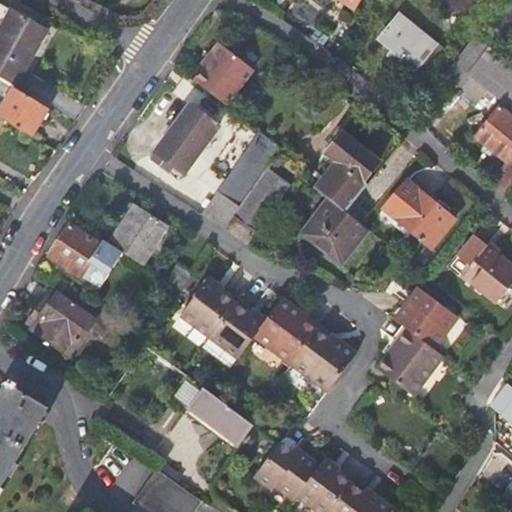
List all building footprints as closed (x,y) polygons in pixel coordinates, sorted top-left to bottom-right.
[(340,0),(355,10),(361,0),(340,0)] [(47,30),(0,2),(0,76),(16,85),(47,30)] [(428,78),(448,54),(400,15),(381,38),(392,48),(405,58),(428,78)] [(493,186),(508,197),(511,192),(511,67),(476,38),(444,78),(463,94),(461,98),(475,109),(484,97),(492,103),(496,99),(499,102),(492,111),(496,114),(477,138),(509,164),(497,177),(493,186)] [(206,68),(195,81),(226,105),(254,70),(219,43),(208,56),(212,60),(206,68)] [(405,58),(392,48),(388,54),(400,64),(405,58)] [(208,56),(201,65),(206,68),(212,60),(208,56)] [(32,136),(49,107),(13,85),(0,77),(0,116),(7,121),(32,136)] [(219,125),(191,105),(157,153),(185,173),(219,125)] [(241,209),(265,173),(276,156),(281,148),(262,133),(220,195),(241,209)] [(360,196),(370,183),(365,181),(380,161),(344,133),(328,153),(334,158),(327,169),(329,171),(317,188),(331,199),(347,212),(360,196)] [(301,176),(276,156),(265,173),(241,209),(236,217),(258,233),(301,176)] [(409,182),(386,211),(433,247),(447,231),(456,219),(409,182)] [(241,209),(220,195),(205,217),(227,230),(231,224),(236,217),(241,209)] [(347,212),(363,224),(376,208),(360,196),(347,212)] [(347,212),(331,199),(305,231),(343,261),(369,229),(363,224),(347,212)] [(122,231),(112,246),(123,253),(142,264),(166,227),(141,211),(126,233),(122,231)] [(433,247),(386,211),(382,215),(429,252),(439,251),(433,247)] [(112,246),(105,241),(103,245),(71,225),(50,257),(83,278),(92,263),(109,274),(123,253),(112,246)] [(452,235),(447,231),(433,247),(439,251),(452,235)] [(511,289),(511,263),(478,236),(461,257),(473,267),(477,263),(486,270),(475,283),(501,304),(511,289)] [(168,280),(185,291),(197,274),(179,261),(168,280)] [(339,344),(333,339),(321,331),(309,322),(303,317),(306,314),(286,300),(270,321),(261,315),(258,319),(253,315),(238,304),(224,293),(218,289),(222,285),(212,278),(184,316),(213,337),(213,338),(241,359),(257,338),(260,334),(279,347),(276,352),(295,365),(333,392),(361,354),(341,340),(339,344)] [(103,311),(68,286),(66,289),(64,288),(59,296),(52,291),(29,323),(72,353),(103,311)] [(398,355),(385,373),(415,396),(445,357),(435,350),(460,317),(422,289),(416,297),(419,301),(416,306),(411,303),(399,321),(410,329),(394,352),(398,355)] [(260,334),(257,338),(276,352),(279,347),(260,334)] [(234,369),(241,359),(213,338),(213,337),(206,348),(234,369)] [(398,355),(394,352),(381,370),(385,373),(398,355)] [(255,425),(190,377),(171,403),(186,413),(190,408),(241,446),(242,444),(250,433),(255,425)] [(0,489),(50,406),(17,386),(19,382),(13,378),(10,382),(8,381),(0,394),(0,489)] [(511,386),(509,384),(491,406),(511,423),(511,386)] [(190,408),(186,413),(237,451),(241,446),(190,408)] [(256,438),(250,433),(242,444),(248,449),(256,438)] [(371,498),(366,494),(354,485),(339,473),(334,470),(337,465),(329,459),(324,467),(303,453),(301,456),(295,452),(283,443),(281,445),(319,473),(347,494),(371,511),(390,511),(394,508),(375,494),(371,498)] [(371,511),(347,494),(319,473),(281,445),(257,477),(276,491),(279,487),(297,501),(301,498),(320,511),(371,511)] [(195,511),(205,499),(160,468),(136,503),(149,511),(195,511)]
